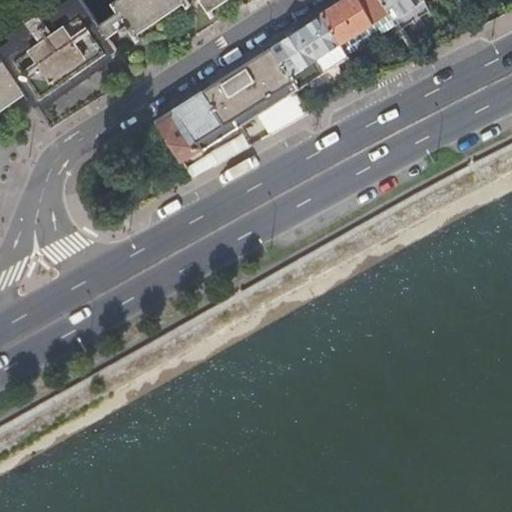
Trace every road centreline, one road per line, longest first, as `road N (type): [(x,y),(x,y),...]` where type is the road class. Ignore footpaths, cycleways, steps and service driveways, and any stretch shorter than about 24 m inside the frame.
road 1 (primary): [(0,369),(511,95)]
road 2 (primary): [(511,51),(249,186),(116,265)]
road 3 (residential): [(289,0),(86,128),(47,171),(39,208)]
road 4 (primary): [(116,265),(0,328)]
